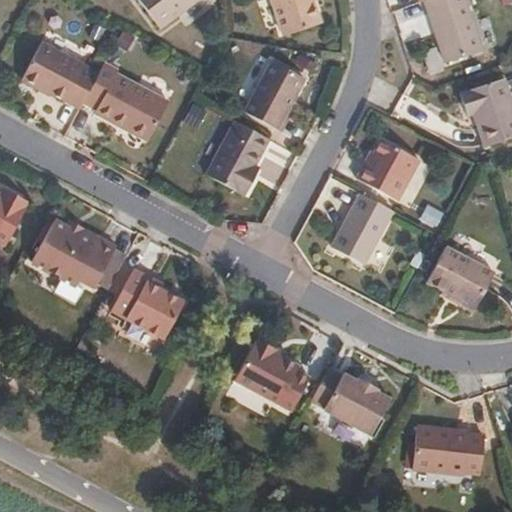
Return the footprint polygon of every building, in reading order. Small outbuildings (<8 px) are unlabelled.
[(141,0),(161,25),(194,0),(141,0)] [(315,1),(314,0),(273,0),(285,35),(323,22),(315,1)] [(483,49),(467,0),(427,0),(447,61),(483,49)] [(85,100),(100,71),(43,40),(23,78),(40,88),(42,85),(81,107),(85,100)] [(274,59),(246,110),(279,128),(307,77),(274,59)] [(149,141),(171,101),(119,73),(121,69),(106,61),(100,71),(85,100),(98,108),(130,125),(127,130),(149,141)] [(511,97),(505,77),(461,91),(469,115),(476,113),(486,145),(511,137),(511,97)] [(130,125),(98,108),(96,113),(127,130),(130,125)] [(255,165),(271,138),(237,120),(208,173),(246,195),(256,178),(250,174),(255,165)] [(367,163),(359,177),(402,201),(425,160),(384,138),(369,164),(367,163)] [(256,178),(261,169),(255,165),(250,174),(256,178)] [(9,198),(13,191),(7,188),(4,195),(9,198)] [(31,201),(13,191),(9,198),(4,195),(0,192),(0,240),(7,244),(31,201)] [(366,264),(396,211),(362,193),(333,246),(366,264)] [(97,288),(119,248),(104,240),(101,245),(71,228),(58,221),(36,262),(78,286),(82,279),(97,288)] [(104,240),(74,223),(71,228),(101,245),(104,240)] [(476,313),(497,274),(447,247),(430,281),(447,290),(458,296),(455,302),(476,313)] [(137,269),(114,311),(167,340),(187,302),(151,283),(153,278),(137,269)] [(458,296),(447,290),(444,296),(455,302),(458,296)] [(312,377),(299,370),(301,366),(284,357),(275,353),(277,348),(260,339),(257,343),(256,343),(236,379),(293,411),(312,377)] [(286,353),(277,348),(275,353),(284,357),(286,353)] [(373,436),(393,399),(379,391),(380,389),(360,378),(359,381),(345,373),(344,374),(331,367),(313,400),(326,408),(325,410),(373,436)] [(483,468),(486,432),(471,431),(471,433),(455,432),(456,427),(420,424),(416,466),(469,469),(469,468),(483,468)]
